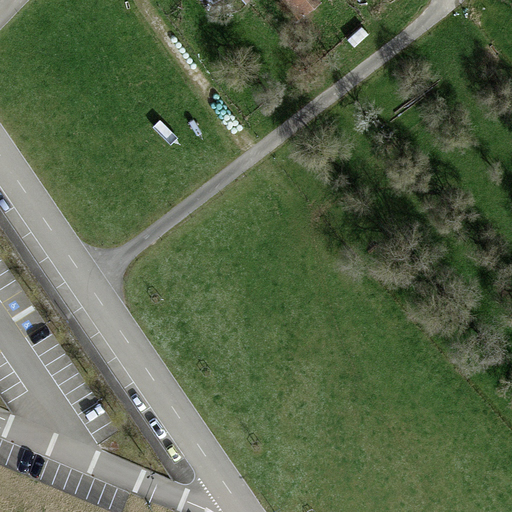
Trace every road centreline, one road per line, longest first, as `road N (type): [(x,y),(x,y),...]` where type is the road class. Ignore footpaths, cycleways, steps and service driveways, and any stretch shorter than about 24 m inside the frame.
road 1 (residential): [(84,281),(434,17),(442,0)]
road 2 (residential): [(242,511),(84,281)]
road 3 (residential): [(84,281),(0,156)]
